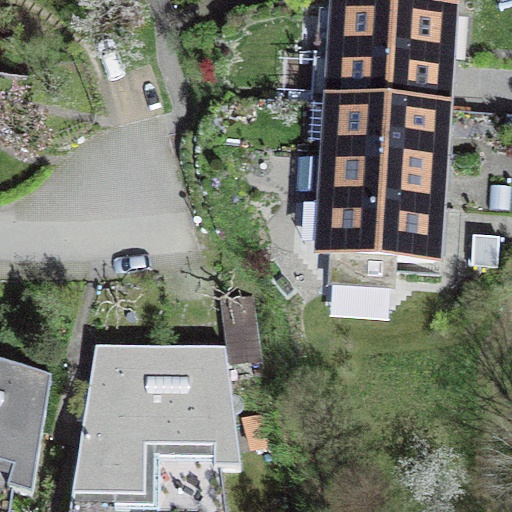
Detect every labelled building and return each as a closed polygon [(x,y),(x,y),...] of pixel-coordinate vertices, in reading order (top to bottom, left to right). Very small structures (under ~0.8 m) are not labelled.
[(337,55),(446,62),(450,12),(340,5),(337,55)] [(333,105),(443,112),(446,62),(337,55),(333,105)] [(330,154),(440,161),(443,112),(333,105),(330,154)] [(327,203),(437,211),(440,161),(330,154),(330,162),(300,160),(298,194),(328,196),(327,203)] [(433,262),(437,211),(327,203),(324,254),(334,255),(332,285),(392,289),(394,259),(433,262)] [(500,239),(474,238),(472,266),(498,268),(500,239)] [(96,349),(71,511),(72,511),(74,500),(115,501),(114,511),(159,511),(159,467),(215,467),(215,472),(221,472),(240,472),(226,351),(219,351),(219,343),(188,342),(187,350),(96,349)] [(0,362),(0,466),(14,471),(8,491),(13,493),(32,498),(51,378),(45,376),(47,368),(18,359),(15,367),(0,362)] [(0,511),(10,511),(13,493),(8,491),(14,471),(0,466),(0,511)] [(226,511),(221,472),(215,472),(215,467),(159,467),(159,511),(114,511),(115,501),(74,500),(72,511),(226,511)]
